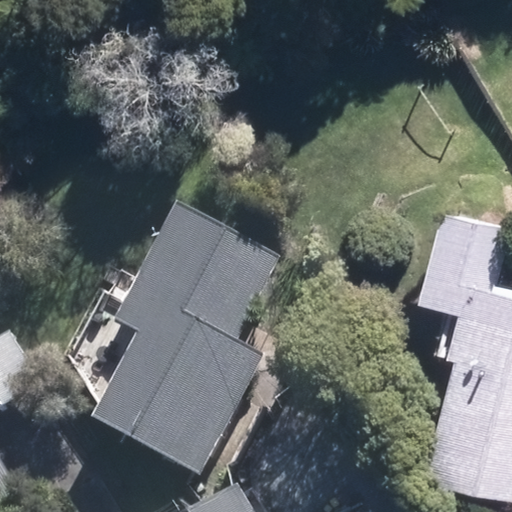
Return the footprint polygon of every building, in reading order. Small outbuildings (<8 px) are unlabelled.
[(200,161),(168,127),(121,172),(152,206),(200,161)] [(293,252),(188,199),(128,316),(150,327),(104,416),(214,473),(250,403),(266,411),(284,375),(272,368),(284,343),(255,328),(293,252)] [(453,343),(470,348),(437,467),(511,487),(511,272),(511,268),(511,215),(459,201),(435,289),(465,298),(453,343)] [(0,508),(30,491),(0,437),(0,414),(21,403),(15,393),(45,376),(19,329),(0,339),(0,508)] [(265,511),(251,484),(197,511),(265,511)]
